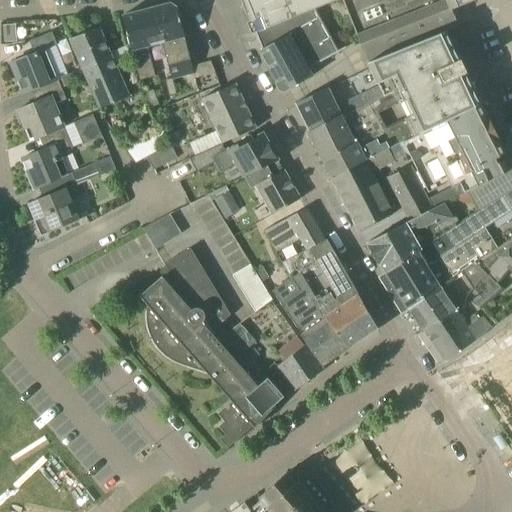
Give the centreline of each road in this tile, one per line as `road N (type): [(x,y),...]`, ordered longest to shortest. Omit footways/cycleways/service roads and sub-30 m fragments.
road 1 (residential): [(207,0),(412,365)]
road 2 (residential): [(211,495),(30,270)]
road 3 (residential): [(486,511),(498,485),(412,365)]
road 4 (residential): [(172,196),(30,270)]
road 5 (residential): [(294,447),(412,365)]
